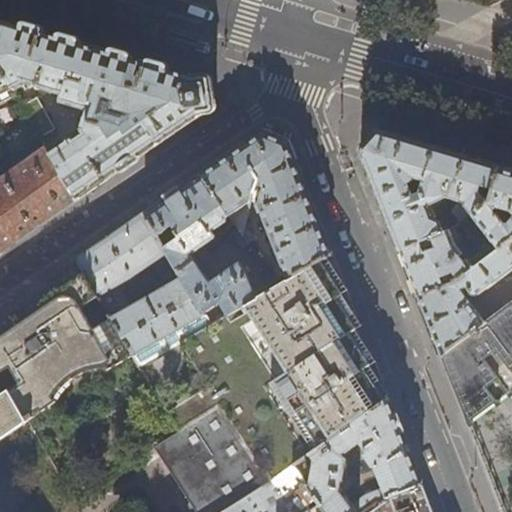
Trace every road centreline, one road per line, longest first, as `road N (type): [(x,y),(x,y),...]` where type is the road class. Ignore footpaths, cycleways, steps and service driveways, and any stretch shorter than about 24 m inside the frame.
road 1 (residential): [(0,288),(243,122),(273,105),(295,108),(324,145),(467,511)]
road 2 (primary): [(294,31),(511,93)]
